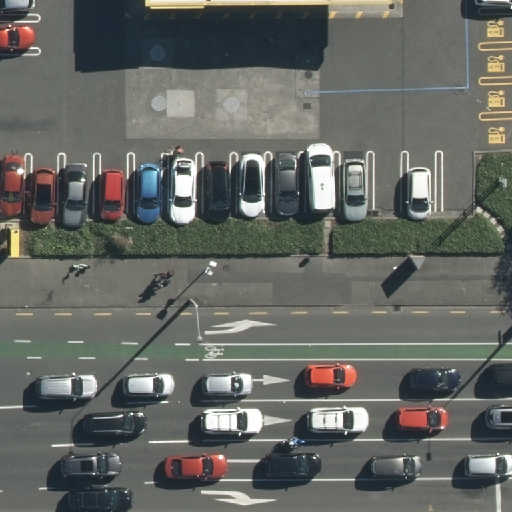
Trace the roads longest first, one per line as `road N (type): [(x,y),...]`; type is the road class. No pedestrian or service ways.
road 1 (primary): [(132,411),(511,413)]
road 2 (primary): [(0,442),(132,411)]
road 3 (primary): [(0,384),(132,411)]
